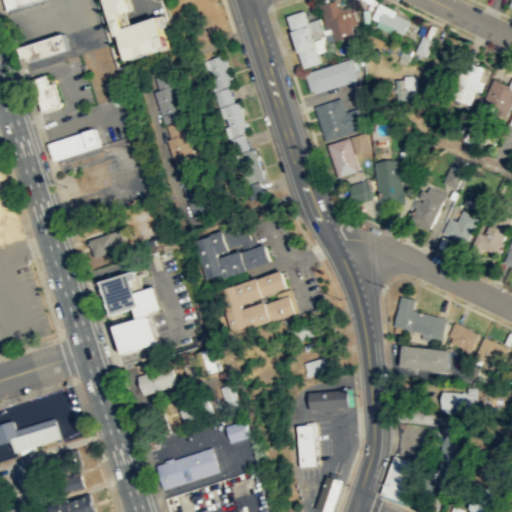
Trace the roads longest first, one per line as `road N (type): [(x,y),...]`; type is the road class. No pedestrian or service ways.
road 1 (tertiary): [(242,0),(297,163),(359,309),(373,430),(351,511)]
road 2 (primary): [(138,511),(0,82)]
road 3 (residential): [(511,309),(360,239),(331,239)]
